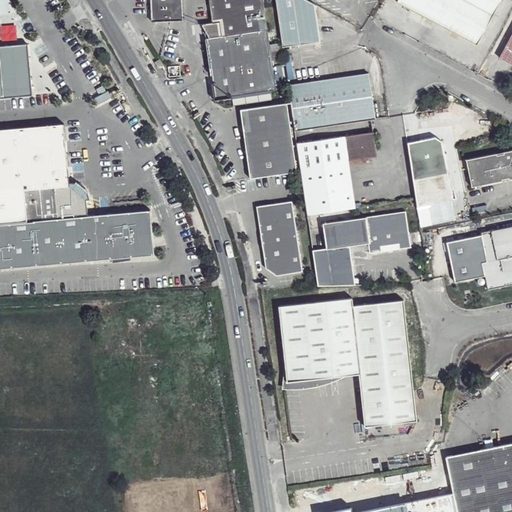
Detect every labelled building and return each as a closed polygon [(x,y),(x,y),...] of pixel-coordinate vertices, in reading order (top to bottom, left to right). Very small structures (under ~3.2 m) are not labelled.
[(181,0),(150,0),(151,19),(182,17),(181,0)] [(213,98),(277,87),(264,0),(208,0),(211,18),(201,19),(211,33),(205,34),(213,98)] [(315,2),(311,0),(277,0),(281,39),(283,44),(285,53),(316,50),(314,41),(320,39),(315,2)] [(499,0),(403,0),(479,41),(499,0)] [(511,37),(503,55),(511,60),(511,37)] [(0,95),(35,93),(30,42),(0,42),(0,95)] [(284,68),(276,70),(278,80),(286,78),(284,68)] [(369,70),(289,83),(296,127),(375,115),(369,70)] [(288,120),(286,100),(265,103),(238,108),(246,176),(297,170),(292,134),(288,120)] [(63,124),(0,129),(0,267),(152,255),(147,210),(92,215),(88,200),(81,188),(77,182),(68,183),(63,124)] [(345,136),(347,158),(376,155),(373,133),(345,136)] [(435,133),(409,138),(415,195),(418,205),(452,198),(454,198),(442,138),(435,133)] [(345,136),(344,134),(318,134),(296,140),(307,213),(332,211),(356,206),(347,158),(345,136)] [(511,147),(466,156),(475,188),(511,180),(511,147)] [(256,203),(265,265),(274,272),(302,268),(291,197),(256,203)] [(452,198),(418,205),(417,208),(421,228),(457,220),(452,198)] [(367,213),(323,219),(326,246),(312,248),(318,285),(356,283),(350,244),(368,241),(370,251),(411,245),(406,206),(367,213)] [(480,234),(447,240),(455,280),(486,274),(488,290),(511,283),(511,226),(506,228),(480,233),(480,234)] [(353,301),(352,293),(278,301),(288,383),(315,380),(360,375),(366,425),(417,419),(403,295),(353,301)] [(511,511),(511,437),(448,451),(454,484),(456,493),(460,511),(511,511)] [(460,511),(456,493),(367,511),(351,511),(351,510),(341,511),(460,511)]
